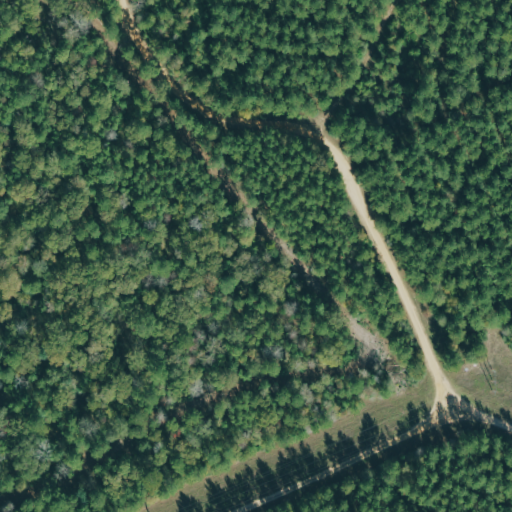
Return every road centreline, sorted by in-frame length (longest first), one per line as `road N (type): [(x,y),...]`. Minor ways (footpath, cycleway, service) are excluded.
road 1 (residential): [(125,0),(146,55),(183,97),(220,119),(302,126),(332,147),(445,381)]
road 2 (residential): [(0,490),(157,426),(445,381),(511,381)]
